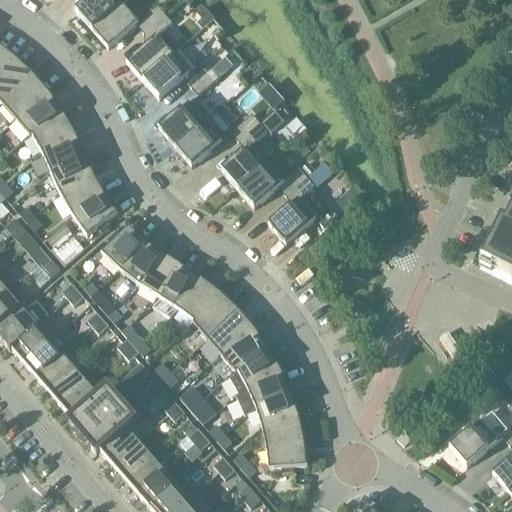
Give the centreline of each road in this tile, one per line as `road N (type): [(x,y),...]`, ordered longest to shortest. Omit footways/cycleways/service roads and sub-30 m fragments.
road 1 (residential): [(354,460),(305,334),(243,262),(160,201),(97,87),(0,1)]
road 2 (residential): [(511,297),(436,265),(437,243),(466,180),(511,110)]
road 3 (residential): [(118,511),(0,371)]
